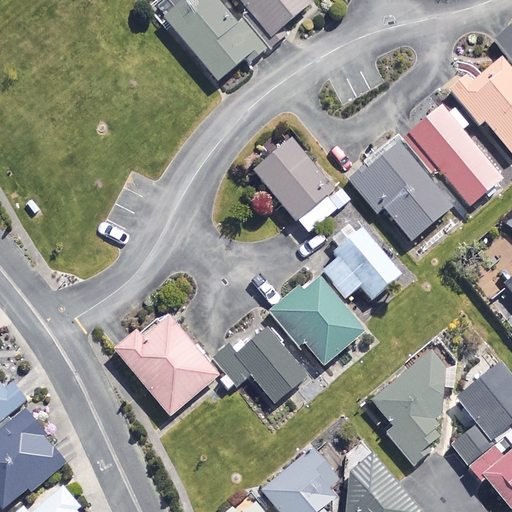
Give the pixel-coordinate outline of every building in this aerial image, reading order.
[(241,32),(213,0),(196,0),(166,24),(219,89),(259,55),(241,32)] [(232,0),(251,24),(241,32),(259,55),(315,10),(307,0),(232,0)] [(511,77),(500,62),(454,99),(479,130),(485,126),(511,159),(511,77)] [(502,184),(441,115),(408,144),(469,214),(502,184)] [(344,208),(290,147),(255,178),(308,239),(344,208)] [(452,214),(398,150),(355,187),(378,214),(382,211),(413,247),(452,214)] [(401,282),(362,235),(320,271),(346,302),(361,290),(374,305),(401,282)] [(363,338),(317,281),(270,319),(296,350),(302,346),(322,371),(363,338)] [(218,381),(169,323),(143,345),(136,337),(115,354),(171,421),(218,381)] [(306,384),(267,337),(238,361),(229,351),(209,367),(231,393),(248,378),(275,410),(306,384)] [(438,448),(446,357),(437,346),(409,368),(413,372),(371,405),(392,431),(387,435),(413,468),(438,448)] [(511,430),(511,384),(499,370),(459,405),(494,446),(511,430)] [(4,395),(0,389),(0,423),(25,405),(13,389),(4,395)] [(4,511),(64,470),(29,419),(0,439),(0,511),(4,511)] [(511,511),(511,456),(503,464),(475,431),(454,449),(507,511),(511,511)] [(325,511),(346,496),(314,455),(262,495),(274,511),(325,511)] [(416,511),(373,463),(348,484),(361,499),(347,511),(416,511)] [(79,511),(64,493),(39,511),(79,511)]
